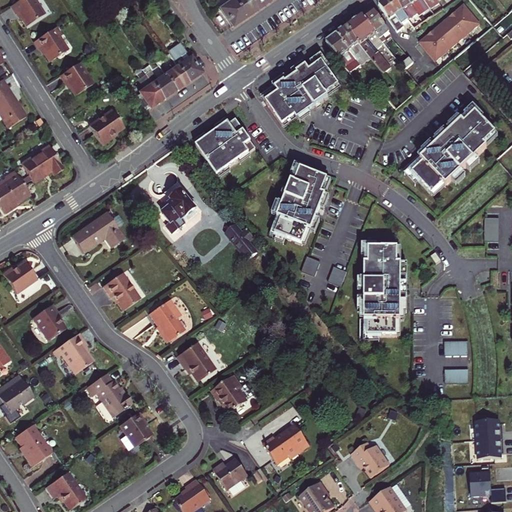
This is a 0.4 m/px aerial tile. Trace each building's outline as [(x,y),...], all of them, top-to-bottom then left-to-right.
[(18,14),(27,27),(44,15),(36,2),(38,1),(37,0),(22,0),(11,7),(16,15),(18,14)] [(231,0),(233,2),(245,19),(257,10),(250,0),(231,0)] [(250,0),(257,10),(270,2),(268,0),(250,0)] [(394,0),(386,0),(378,6),(397,33),(404,29),(402,26),(409,22),(409,21),(394,0)] [(394,0),(409,21),(417,15),(406,0),(394,0)] [(422,15),(430,10),(423,0),(406,0),(417,15),(419,17),(422,15)] [(423,0),(430,10),(439,4),(438,3),(436,0),(423,0)] [(233,2),(220,10),(232,28),(245,19),(233,2)] [(164,8),(170,15),(174,12),(168,5),(164,8)] [(459,10),(453,15),(469,35),(480,25),(464,6),(459,10)] [(426,22),(432,18),(434,16),(430,10),(422,15),(426,22)] [(373,12),(364,19),(383,44),(386,42),(383,38),(389,33),(373,12)] [(453,15),(442,25),(458,44),(469,35),(453,15)] [(370,59),(384,75),(391,69),(377,51),(384,45),(383,44),(364,19),(362,17),(346,28),(360,46),(370,59)] [(442,25),(431,35),(447,54),(458,44),(442,25)] [(360,66),(361,67),(370,59),(360,46),(346,28),(336,35),(350,53),(360,66)] [(41,49),(50,63),(67,51),(59,38),(61,37),(56,29),(34,43),(39,51),(41,49)] [(328,45),(332,51),(339,60),(350,74),(360,66),(350,53),(336,35),(326,42),(328,45)] [(431,35),(420,44),(436,63),(447,54),(431,35)] [(177,68),(187,83),(200,74),(180,44),(167,53),(170,58),(177,68)] [(161,58),(164,62),(170,58),(167,53),(161,58)] [(321,55),(310,63),(314,68),(322,62),(327,69),(329,67),(321,55)] [(404,71),(405,71),(413,64),(409,59),(401,66),(404,71)] [(278,93),(265,102),(282,126),(295,117),(297,120),(298,119),(308,112),(328,98),(326,95),(338,86),(327,69),(322,62),(314,68),(309,71),(306,67),(296,73),(297,75),(295,77),(288,82),(285,83),(284,82),(275,88),(278,93)] [(303,63),(291,71),(295,77),(297,75),(296,73),(306,67),(303,63)] [(66,84),(75,97),(93,85),(79,64),(60,77),(65,85),(66,84)] [(123,66),(126,79),(132,77),(130,64),(123,66)] [(152,85),(163,100),(175,91),(165,76),(159,81),(149,66),(142,70),(145,75),(152,85)] [(165,76),(175,91),(187,83),(177,68),(165,76)] [(142,70),(136,75),(139,79),(145,75),(142,70)] [(274,87),(261,96),(265,102),(278,93),(275,88),(284,82),(285,83),(288,82),(284,77),(272,85),(274,87)] [(11,95),(2,81),(0,82),(0,116),(8,129),(26,118),(16,103),(14,104),(9,96),(11,95)] [(152,85),(140,94),(150,109),(163,100),(152,85)] [(338,86),(326,95),(328,98),(341,89),(338,86)] [(473,108),(464,116),(466,118),(469,121),(475,114),(481,121),(483,119),(473,108)] [(110,141),(109,139),(123,129),(111,111),(88,127),(102,146),(110,141)] [(310,115),(308,112),(298,119),(300,122),(310,115)] [(423,163),(412,174),(420,182),(432,195),(443,184),(445,187),(452,181),(461,173),(466,168),(475,159),(486,149),(484,146),(495,135),(481,121),(475,114),(469,121),(466,118),(462,122),(452,131),(448,135),(439,143),(435,147),(421,160),(423,163)] [(295,117),(282,126),(284,129),(297,120),(295,117)] [(457,118),(448,126),(452,131),(462,122),(457,118)] [(197,146),(196,146),(218,176),(219,175),(229,168),(239,161),(249,154),(256,149),(244,131),(237,121),(230,125),(229,124),(228,124),(218,131),(208,138),(197,146)] [(216,128),(218,131),(228,124),(226,121),(216,128)] [(444,130),(434,139),(439,143),(448,135),(444,130)] [(484,146),(486,149),(498,138),(495,135),(484,146)] [(206,136),(195,143),(197,146),(208,138),(206,136)] [(421,160),(435,147),(430,143),(421,151),(423,153),(404,171),(406,174),(404,175),(415,187),(420,182),(412,174),(423,163),(421,160)] [(48,147),(21,165),(33,184),(51,173),(53,177),(63,171),(48,147)] [(249,154),(239,161),(241,164),(251,157),(249,154)] [(475,159),(466,168),(470,172),(480,164),(475,159)] [(296,166),(292,176),(298,179),(301,170),(309,173),(310,171),(296,166)] [(229,168),(219,175),(221,179),(231,171),(229,168)] [(309,173),(301,170),(298,179),(295,185),(292,183),(283,206),(278,217),(278,219),(281,220),(276,234),(287,239),(299,244),(305,229),(309,231),(313,219),(318,207),(323,195),(319,194),(325,179),(309,173)] [(12,210),(11,208),(29,196),(14,173),(4,180),(5,182),(0,185),(0,208),(4,215),(12,210)] [(461,173),(452,181),(456,186),(465,177),(461,173)] [(319,194),(323,195),(328,181),(325,179),(319,194)] [(445,187),(443,184),(432,195),(434,198),(445,187)] [(167,230),(170,234),(173,234),(185,224),(183,222),(195,211),(195,210),(195,207),(192,203),(189,203),(181,193),(171,201),(173,203),(169,206),(171,208),(162,215),(170,225),(168,227),(167,230)] [(323,195),(318,207),(322,208),(326,197),(323,195)] [(277,203),(273,215),(278,217),(283,206),(277,203)] [(111,249),(125,240),(111,220),(106,214),(71,238),(82,254),(104,239),(111,249)] [(281,220),(278,219),(271,236),(275,237),(273,240),(285,244),(287,239),(276,234),(281,220)] [(313,219),(309,231),(312,232),(317,220),(313,219)] [(501,220),(487,220),(487,244),(501,244),(501,220)] [(305,229),(299,244),(303,245),(309,231),(305,229)] [(242,237),(248,245),(254,240),(248,232),(242,237)] [(144,237),(148,244),(154,240),(150,233),(144,237)] [(365,259),(369,259),(369,250),(378,250),(378,246),(363,246),(363,259),(365,259)] [(378,250),(369,250),(369,259),(365,259),(365,280),(365,293),(365,300),(365,313),(365,321),(368,321),(368,337),(380,337),(397,337),(397,322),(401,322),(401,315),(401,302),(401,297),(401,284),(402,278),(402,266),(398,266),(398,250),(378,250)] [(435,254),(431,257),(436,265),(441,262),(435,254)] [(321,263),(308,258),(302,273),(315,278),(321,263)] [(2,275),(16,295),(36,281),(24,263),(11,273),(9,271),(2,275)] [(347,273),(335,268),(329,283),(342,288),(347,273)] [(122,274),(103,288),(111,299),(113,298),(123,312),(140,301),(132,289),(122,274)] [(159,333),(167,344),(184,332),(176,320),(180,317),(169,301),(169,302),(165,304),(149,315),(161,332),(159,333)] [(32,320),(48,342),(65,330),(55,315),(57,314),(51,306),(32,320)] [(202,313),(206,321),(213,317),(209,310),(202,313)] [(216,327),(223,330),(226,324),(219,321),(216,327)] [(368,343),(380,343),(380,337),(368,337),(368,321),(365,321),(361,321),(361,341),(368,341),(368,343)] [(61,356),(75,375),(93,362),(84,349),(87,347),(78,335),(57,350),(61,356)] [(188,369),(197,383),(215,371),(196,344),(191,348),(176,358),(184,371),(188,369)] [(468,344),(444,344),(445,358),(468,358),(468,344)] [(0,368),(9,362),(0,349),(0,368)] [(52,353),(56,360),(61,356),(57,350),(52,353)] [(312,368),(301,376),(305,382),(317,374),(312,368)] [(469,371),(445,372),(445,386),(469,385),(469,371)] [(106,375),(86,389),(92,398),(96,394),(113,418),(132,405),(125,394),(123,395),(113,382),(111,383),(106,375)] [(8,412),(9,414),(32,397),(21,381),(21,382),(17,376),(0,387),(0,407),(3,405),(8,412)] [(229,416),(247,403),(238,391),(241,389),(233,378),(211,393),(218,402),(220,401),(223,405),(222,406),(229,416)] [(41,398),(46,405),(51,402),(47,395),(41,398)] [(392,411),(389,418),(398,422),(401,414),(392,411)] [(142,423),(144,422),(138,414),(119,427),(134,448),(152,436),(142,423)] [(476,443),(500,441),(499,423),(475,424),(476,443)] [(24,456),(32,468),(52,454),(33,426),(15,438),(26,455),(24,456)] [(263,446),(277,466),(289,458),(291,461),(310,448),(295,427),(280,437),(280,439),(281,439),(276,442),(273,439),(263,446)] [(501,460),(500,441),(476,443),(477,461),(501,460)] [(364,470),(371,479),(389,466),(376,448),(371,451),(367,445),(351,456),(359,469),(362,467),(364,470)] [(332,450),(335,454),(340,450),(337,446),(332,450)] [(213,472),(227,492),(248,477),(236,461),(226,468),(224,465),(213,472)] [(59,496),(70,511),(86,500),(67,474),(46,489),(54,500),(59,496)] [(490,475),(469,476),(471,498),(491,497),(492,504),(507,503),(506,491),(491,492),(490,475)] [(273,481),(279,485),(282,481),(276,477),(273,481)] [(175,502),(181,511),(194,511),(210,501),(208,497),(200,486),(197,482),(185,489),(186,490),(188,494),(183,497),(175,502)] [(300,498),(309,511),(329,511),(334,509),(327,499),(326,496),(328,494),(321,483),(300,498)] [(208,497),(210,496),(202,484),(200,486),(208,497)] [(405,511),(390,489),(368,504),(374,511),(405,511)]
